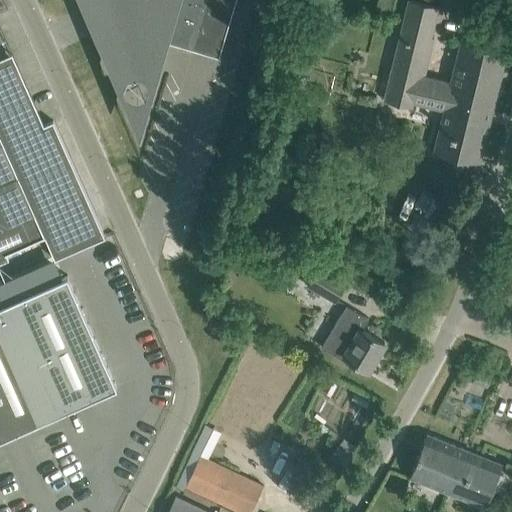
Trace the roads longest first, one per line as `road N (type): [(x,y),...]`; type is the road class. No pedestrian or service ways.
road 1 (unclassified): [(24,0),(187,381),(134,511)]
road 2 (residential): [(348,511),(454,318)]
road 3 (residential): [(454,318),(511,147)]
